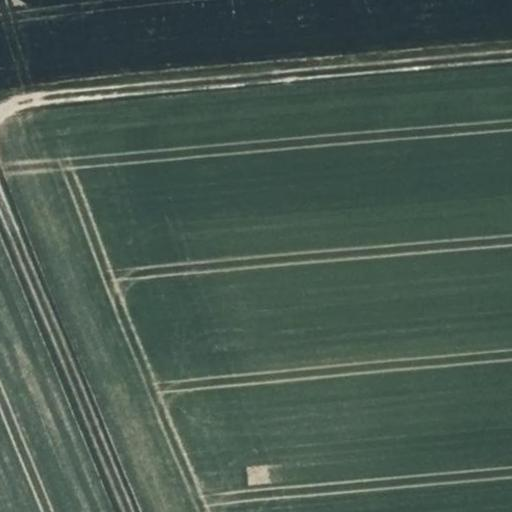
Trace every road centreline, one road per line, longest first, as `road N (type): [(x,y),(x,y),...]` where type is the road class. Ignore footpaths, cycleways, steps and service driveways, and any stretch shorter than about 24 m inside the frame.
road 1 (track): [(0,113),(25,100),(511,55)]
road 2 (track): [(128,511),(0,189)]
